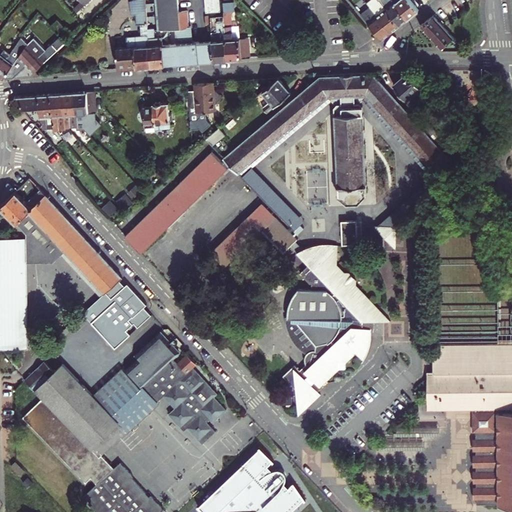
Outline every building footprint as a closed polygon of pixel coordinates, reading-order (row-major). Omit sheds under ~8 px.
[(119,66),(150,64),(147,27),(145,0),(133,0),(131,0),(132,14),(136,13),(137,22),(140,22),(141,34),(126,35),(127,45),(117,46),(119,66)] [(154,0),(157,28),(175,26),(176,41),(192,40),(191,25),(188,25),(186,9),(178,10),(177,0),(154,0)] [(205,0),(206,11),(220,9),(218,0),(205,0)] [(224,0),(222,0),(224,19),(227,57),(249,56),(248,35),(239,36),(239,28),(232,29),(230,10),(234,10),(233,0),(224,0)] [(391,31),(399,24),(385,7),(379,0),(368,0),(367,2),(370,5),(391,31)] [(393,0),(385,7),(399,24),(408,17),(393,0)] [(393,0),(408,17),(418,8),(411,0),(393,0)] [(391,31),(370,5),(365,9),(361,13),(382,39),(391,31)] [(463,47),(456,40),(435,17),(432,14),(419,24),(442,49),(461,48),(463,47)] [(57,31),(64,25),(57,17),(51,23),(57,31)] [(212,38),(213,59),(227,57),(224,19),(216,20),(218,38),(212,38)] [(147,27),(150,64),(199,60),(198,40),(192,41),(192,40),(176,41),(176,42),(163,43),(162,35),(154,36),(152,36),(152,27),(147,27)] [(28,41),(18,54),(26,63),(33,70),(66,40),(60,34),(47,47),(35,34),(28,41)] [(28,41),(22,36),(10,51),(4,47),(0,51),(0,76),(3,77),(18,54),(28,41)] [(197,40),(198,40),(199,60),(213,59),(212,38),(206,39),(197,40)] [(26,63),(18,54),(3,77),(14,75),(26,63)] [(420,85),(407,70),(393,83),(413,106),(418,102),(411,94),(420,85)] [(232,164),(238,171),(327,96),(329,96),(341,96),(341,103),(336,104),(334,107),(339,193),(347,201),(359,201),(367,192),(362,106),(359,102),(355,102),(355,95),(365,95),(443,183),(459,169),(373,73),(354,73),(354,72),(339,73),(339,74),(319,75),(226,153),(224,156),(232,164)] [(277,76),(261,90),(270,99),(262,106),(266,111),(289,91),(277,76)] [(194,94),(187,94),(189,117),(197,116),(199,113),(199,109),(215,108),(214,101),(221,94),(213,87),(213,80),(196,81),(197,87),(194,87),(194,94)] [(96,111),(94,89),(86,90),(88,110),(94,113),(94,111),(96,111)] [(86,90),(73,91),(77,126),(77,128),(83,127),(88,132),(100,122),(95,117),(94,113),(88,110),(86,90)] [(65,127),(61,91),(50,92),(53,127),(56,130),(59,130),(65,127)] [(73,91),(61,91),(65,127),(77,126),(73,91)] [(53,127),(50,92),(37,93),(39,115),(40,124),(45,130),(56,130),(53,127)] [(16,95),(32,116),(39,115),(37,93),(16,95)] [(365,95),(362,99),(431,176),(440,186),(443,183),(365,95)] [(327,96),(238,171),(242,174),(253,165),(332,100),(329,96),(327,96)] [(145,122),(154,121),(154,125),(153,126),(153,128),(171,127),(170,119),(173,117),(172,112),(169,110),(169,101),(164,101),(161,99),(156,100),(154,102),(143,103),(145,122)] [(427,119),(421,124),(436,140),(442,135),(427,119)] [(229,135),(220,124),(216,127),(206,137),(215,147),(218,144),(229,135)] [(226,153),(218,144),(215,147),(224,156),(226,153)] [(212,150),(125,235),(140,250),(227,166),(212,150)] [(159,159),(156,162),(165,173),(169,170),(159,159)] [(244,177),(242,174),(238,171),(232,164),(224,171),(241,189),(249,182),(244,177)] [(249,182),(289,224),(296,218),(305,227),(309,223),(253,165),(242,174),(244,177),(249,182)] [(431,176),(376,225),(396,225),(408,215),(412,211),(440,186),(431,176)] [(486,178),(475,181),(478,192),(489,189),(486,178)] [(18,189),(1,204),(16,221),(28,211),(33,206),(18,189)] [(120,278),(122,276),(100,253),(47,194),(33,206),(28,211),(61,247),(103,293),(105,291),(110,296),(97,306),(102,312),(92,322),(116,348),(131,333),(127,329),(134,322),(138,326),(151,313),(144,305),(146,302),(126,281),(124,283),(120,278)] [(263,204),(213,252),(224,264),(262,228),(285,252),(291,246),(295,242),(297,239),(263,204)] [(28,211),(16,221),(20,225),(20,237),(21,346),(26,345),(25,258),(50,257),(61,247),(28,211)] [(289,224),(298,234),(305,227),(296,218),(289,224)] [(357,219),(341,219),(343,243),(358,243),(357,219)] [(384,237),(396,225),(376,225),(373,225),(384,237)] [(396,225),(384,237),(396,249),(396,225)] [(20,237),(0,237),(0,345),(21,346),(20,237)] [(295,242),(291,246),(299,255),(304,251),(295,242)] [(339,277),(344,273),(341,270),(341,244),(334,243),(326,244),(318,245),(311,247),(339,277)] [(358,358),(365,365),(367,361),(369,358),(373,350),(375,341),(375,332),(372,332),(372,325),(380,325),(380,311),(359,289),(359,284),(353,277),(349,278),(344,273),(339,277),(311,247),(304,251),(299,255),(310,266),(302,274),(313,287),(316,287),(315,293),(303,293),(296,300),(293,305),(292,310),(295,310),(295,326),(301,327),(319,347),(320,352),(319,353),(316,353),(313,353),(311,355),(309,357),(307,361),(308,366),(303,371),(297,365),(286,375),(300,391),(301,415),(323,395),(320,392),(324,388),(325,389),(331,384),(345,370),(349,371),(349,366),(358,358)] [(295,310),(292,310),(290,315),(290,321),(290,327),(291,332),(292,336),(296,343),(300,349),(309,357),(311,355),(313,353),(316,353),(319,353),(320,352),(319,347),(301,327),(295,326),(295,310)] [(380,311),(380,325),(392,325),(381,312),(380,311)] [(173,357),(181,349),(162,329),(138,352),(141,355),(128,368),(158,401),(164,396),(175,407),(169,413),(185,430),(188,427),(202,443),(216,430),(207,420),(209,418),(212,421),(226,408),(215,396),(218,392),(193,367),(187,372),(173,357)] [(434,344),(434,370),(511,368),(511,338),(498,338),(498,342),(434,344)] [(47,356),(37,366),(46,377),(57,367),(47,356)] [(102,454),(127,430),(93,394),(62,363),(57,367),(46,377),(34,388),(42,397),(23,416),(86,482),(91,477),(96,483),(84,494),(90,500),(88,502),(97,511),(159,511),(164,508),(151,494),(150,495),(132,476),(133,475),(120,461),(114,466),(102,454)] [(93,394),(127,430),(128,431),(159,402),(158,401),(128,368),(124,364),(93,394)] [(37,366),(24,377),(34,388),(46,377),(37,366)] [(429,408),(475,407),(511,405),(511,368),(434,370),(428,370),(429,408)] [(511,405),(475,407),(475,409),(472,409),(472,429),(475,429),(475,436),(476,449),(476,453),(476,466),(476,469),(476,481),(476,485),(476,498),(476,502),(498,501),(499,503),(511,505),(511,405)] [(383,439),(382,447),(419,447),(428,447),(428,438),(390,439),(383,439)] [(224,511),(276,463),(273,459),(261,447),(206,499),(212,506),(209,508),(212,511),(224,511)] [(24,469),(15,460),(11,464),(20,473),(24,469)]
